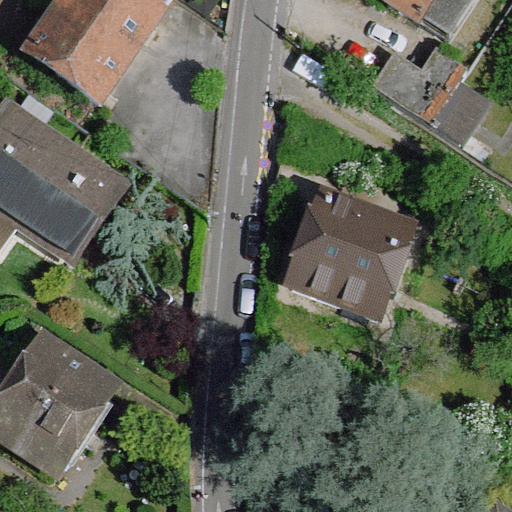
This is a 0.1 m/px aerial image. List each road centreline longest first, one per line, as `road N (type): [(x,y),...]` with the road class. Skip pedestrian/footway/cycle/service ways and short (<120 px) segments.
road 1 (residential): [(219,511),(263,0)]
road 2 (track): [(255,61),(310,87),(511,222)]
